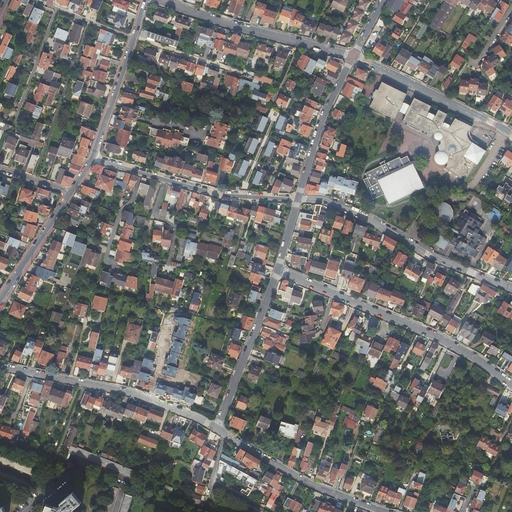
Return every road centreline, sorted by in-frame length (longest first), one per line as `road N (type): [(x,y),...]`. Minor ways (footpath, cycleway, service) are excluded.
road 1 (residential): [(511,384),(426,331),(276,269)]
road 2 (residential): [(511,289),(325,199),(297,198)]
road 3 (residential): [(0,366),(132,392),(216,429)]
road 4 (residential): [(383,511),(310,484),(224,433)]
road 5 (residential): [(216,429),(276,269)]
road 6 (residential): [(297,198),(218,195),(141,173)]
road 7 (residential): [(297,198),(353,55)]
road 8 (residential): [(154,0),(298,42)]
road 9 (residential): [(384,69),(511,134)]
road 10 (residential): [(0,300),(70,192)]
road 11 (residential): [(92,159),(133,38)]
